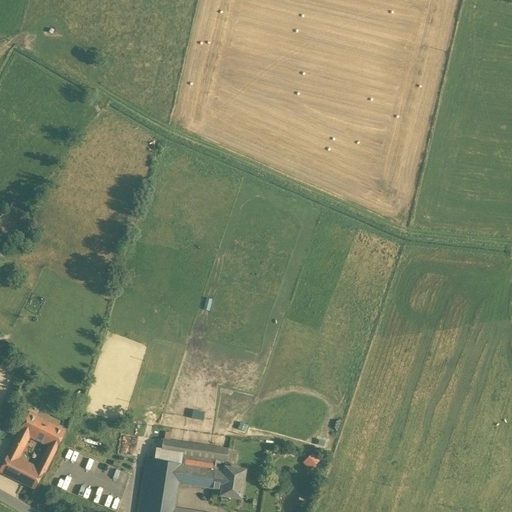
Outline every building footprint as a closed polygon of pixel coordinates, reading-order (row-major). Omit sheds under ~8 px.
[(1,214),(0,215),(0,236),(4,239),(9,240),(14,239),(19,237),(22,233),(24,229),(24,224),(22,219),(19,215),(15,212),(10,211),(5,212),(1,214)] [(51,423),(29,412),(19,432),(29,437),(34,440),(42,425),(49,428),(51,423)] [(49,428),(42,425),(34,440),(43,444),(32,466),(43,472),(45,473),(66,430),(51,423),(49,428)] [(29,437),(19,432),(13,443),(23,448),(29,437)] [(117,450),(132,455),(137,437),(122,432),(117,450)] [(228,449),(163,440),(161,447),(160,452),(181,456),(180,464),(177,483),(204,488),(205,480),(212,481),(215,461),(219,461),(226,462),(228,449)] [(13,443),(8,455),(17,459),(23,448),(13,443)] [(160,452),(161,447),(155,447),(153,460),(180,464),(181,456),(160,452)] [(313,454),(304,463),(310,469),(319,460),(313,454)] [(17,459),(8,455),(0,469),(0,472),(23,484),(32,466),(17,459)] [(153,460),(147,459),(138,511),(172,511),(173,510),(173,508),(177,483),(180,464),(153,460)] [(225,471),(218,470),(219,461),(215,461),(212,481),(205,480),(204,488),(222,491),(225,471)] [(43,472),(32,466),(23,484),(34,490),(43,472)] [(244,471),(225,468),(225,471),(222,491),(221,495),(240,498),(244,471)]
